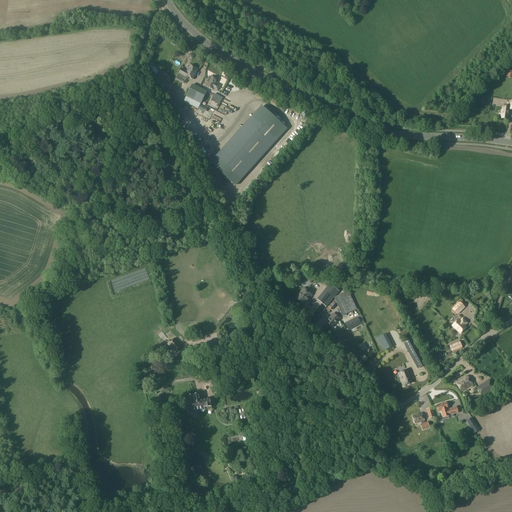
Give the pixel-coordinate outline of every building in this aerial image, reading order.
[(188,77),(193,79),(198,70),(190,66),(187,72),(183,69),(180,74),(179,74),(178,77),(185,80),(186,78),(188,77)] [(217,83),(218,80),(211,76),(211,77),(209,77),(206,82),(208,83),(206,86),(213,90),(214,89),(217,91),(220,85),(217,83)] [(198,109),(206,92),(192,85),(183,102),(198,109)] [(214,94),(211,100),(219,104),(222,98),(214,94)] [(511,109),(511,101),(510,108),(502,107),(501,114),(502,114),(502,118),(507,119),(507,116),(508,117),(509,109),(511,109)] [(207,119),(216,119),(216,115),(216,108),(207,108),(207,119)] [(235,185),(286,128),(263,108),(212,165),(235,185)] [(330,284),(317,299),(326,307),(339,291),(330,284)] [(304,305),(312,295),(304,289),(296,298),(304,305)] [(344,315),(357,310),(349,292),(336,298),(344,315)] [(245,324),(252,321),(244,298),(237,301),(245,324)] [(464,307),(459,302),(452,309),(457,314),(464,307)] [(319,319),(326,310),(319,305),(312,314),(319,319)] [(332,328),(340,319),(333,313),(325,323),(332,328)] [(357,317),(344,323),(348,330),(361,324),(357,317)] [(458,320),(452,326),(460,334),(466,328),(463,326),(464,325),(465,325),(467,323),(462,319),(459,322),(458,320)] [(229,343),(241,341),(238,327),(226,330),(229,343)] [(380,336),(385,349),(393,346),(388,333),(380,336)] [(417,368),(426,363),(412,337),(403,342),(417,368)] [(167,344),(175,353),(182,347),(175,338),(167,344)] [(452,352),(461,348),(458,342),(449,345),(452,352)] [(400,343),(390,348),(393,353),(403,347),(400,343)] [(210,372),(215,371),(212,356),(207,357),(210,372)] [(398,373),(403,386),(413,382),(411,376),(412,376),(411,373),(410,373),(408,369),(398,373)] [(462,392),(472,385),(467,377),(456,383),(462,392)] [(482,394),(493,388),(490,381),(478,388),(482,394)] [(200,400),(198,394),(193,395),(187,396),(190,410),(191,413),(205,410),(204,408),(211,406),(211,404),(210,398),(200,400)] [(456,406),(448,409),(446,402),(436,405),(438,412),(441,411),(443,418),(450,416),(449,415),(458,413),(456,406)] [(432,407),(426,409),(429,418),(435,416),(432,407)] [(241,419),(250,418),(248,408),(239,409),(241,419)] [(424,423),(424,421),(422,413),(412,416),(415,424),(421,422),(422,424),(421,424),(422,430),(429,428),(428,422),(424,423)] [(474,420),(468,424),(474,433),(479,429),(474,420)]
